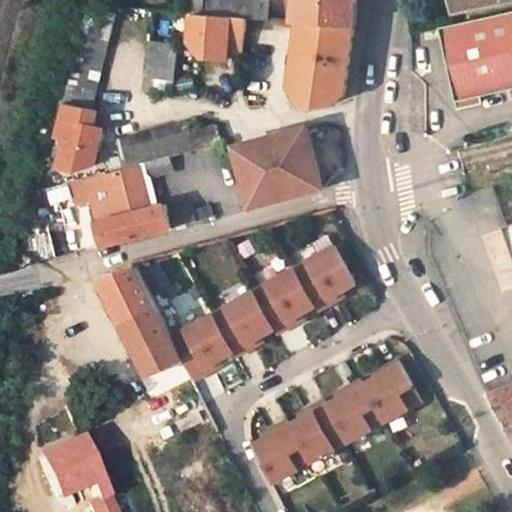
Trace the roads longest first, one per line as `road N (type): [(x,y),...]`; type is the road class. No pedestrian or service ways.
road 1 (residential): [(370,188),(0,287)]
road 2 (residential): [(409,299),(237,409),(249,465),(271,511)]
road 3 (unknown): [(366,137),(121,117)]
road 4 (unclassified): [(409,299),(511,486)]
road 5 (unclassified): [(384,0),(366,137),(370,188)]
